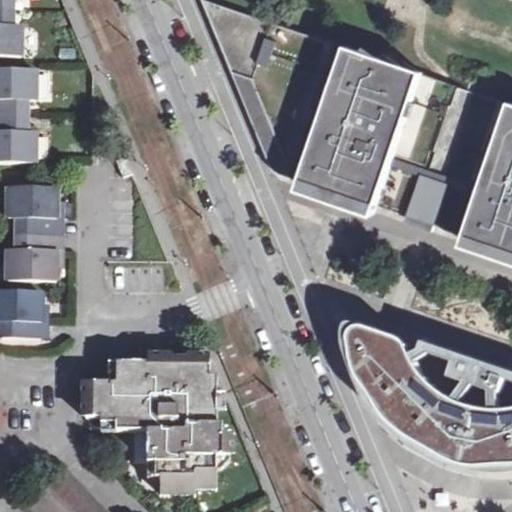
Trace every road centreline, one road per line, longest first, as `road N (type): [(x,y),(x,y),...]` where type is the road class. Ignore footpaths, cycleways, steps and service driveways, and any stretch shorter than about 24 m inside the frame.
road 1 (tertiary): [(145,0),(260,285)]
road 2 (tertiary): [(260,285),(361,511)]
road 3 (residential): [(96,322),(184,320),(260,285)]
road 4 (residential): [(92,175),(96,322)]
